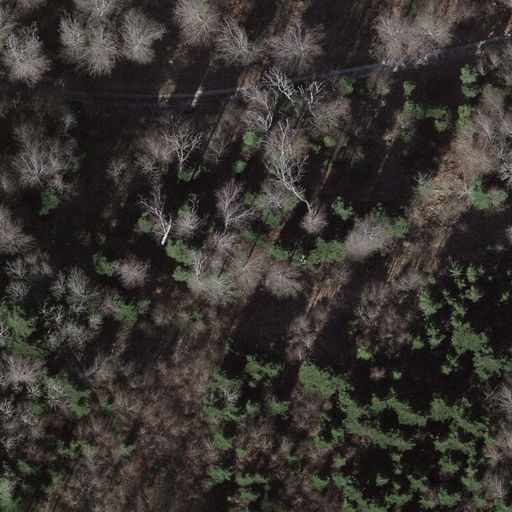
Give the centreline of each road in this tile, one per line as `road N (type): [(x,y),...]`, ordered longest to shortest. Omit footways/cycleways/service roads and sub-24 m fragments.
road 1 (track): [(511,223),(245,325),(0,366)]
road 2 (track): [(511,38),(162,98),(105,98),(0,77)]
